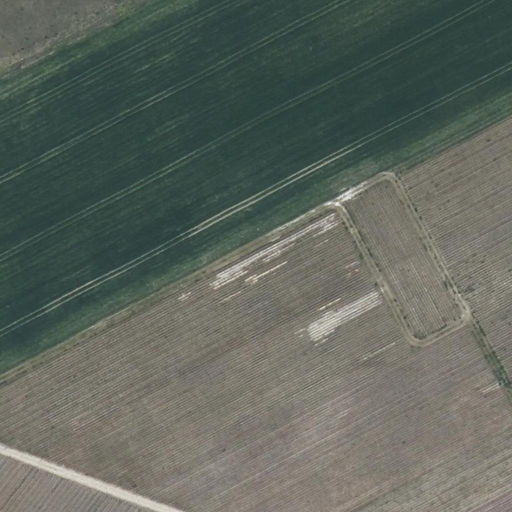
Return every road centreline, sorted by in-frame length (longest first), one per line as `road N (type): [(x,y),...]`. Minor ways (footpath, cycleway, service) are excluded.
road 1 (track): [(511,106),(0,374)]
road 2 (unclassified): [(0,446),(173,511)]
